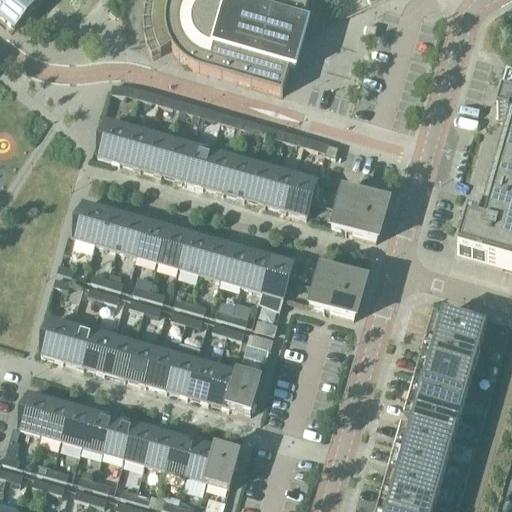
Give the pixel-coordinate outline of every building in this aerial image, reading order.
[(13,0),(0,16),(0,20),(14,32),(40,0),(13,0)] [(0,0),(0,16),(13,0),(0,0)] [(148,0),(148,1),(146,7),(145,13),(144,20),(143,26),(143,32),(144,38),(145,44),(147,50),(150,57),(153,63),(171,52),(176,59),(182,65),(188,70),(196,74),(200,75),(282,99),(298,44),(315,36),(314,35),(313,35),(306,18),(309,4),(314,5),(317,4),(319,3),(321,1),(322,0),(148,0)] [(365,0),(370,10),(392,0),(365,0)] [(374,39),(376,33),(376,31),(367,29),(365,37),(374,39)] [(457,260),(511,275),(511,91),(506,90),(496,125),(508,128),(485,207),(480,205),(474,227),(467,225),(457,260)] [(112,91),(111,100),(125,101),(126,93),(112,91)] [(154,100),(140,95),(137,104),(151,108),(154,100)] [(175,106),(160,101),(158,110),(172,114),(175,106)] [(195,112),(181,107),(179,116),(193,120),(195,112)] [(216,118),(202,114),(199,122),(214,126),(216,118)] [(237,124),(223,120),(220,128),(234,132),(237,124)] [(258,130),(243,126),(241,134),(255,138),(258,130)] [(119,169),(129,134),(107,128),(97,162),(119,169)] [(278,136),(264,132),(262,140),(276,144),(278,136)] [(139,175),(149,140),(129,134),(119,169),(139,175)] [(285,138),(282,146),(296,150),(299,142),(285,138)] [(160,180),(170,146),(149,140),(139,175),(160,180)] [(320,148),(306,144),(303,152),(317,156),(320,148)] [(181,186),(191,152),(170,146),(160,180),(181,186)] [(324,161),(335,164),(338,153),(327,150),(324,161)] [(202,192),(212,158),(191,152),(181,186),(202,192)] [(223,198),(232,164),(212,158),(202,192),(223,198)] [(243,204),(253,169),(232,164),(223,198),(243,204)] [(264,210),(274,175),(253,169),(243,204),(264,210)] [(295,181),(274,175),(264,210),(285,216),(295,181)] [(295,181),(285,216),(307,222),(317,188),(295,181)] [(387,208),(342,195),(337,215),(381,227),(387,208)] [(73,245),(95,251),(105,216),(83,210),(73,245)] [(331,234),(376,247),(381,227),(337,215),(331,234)] [(95,251),(116,257),(126,222),(105,216),(95,251)] [(116,257),(137,263),(146,228),(126,222),(116,257)] [(137,263),(157,269),(167,234),(146,228),(137,263)] [(157,269),(178,275),(188,240),(167,234),(157,269)] [(209,246),(188,240),(178,275),(199,281),(209,246)] [(199,281),(220,287),(230,252),(209,246),(199,281)] [(250,258),(230,252),(220,287),(240,293),(250,258)] [(271,264),(250,258),(240,293),(261,299),(271,264)] [(271,264),(261,299),(258,310),(280,316),(293,270),(271,264)] [(59,271),(56,278),(71,283),(74,275),(59,271)] [(364,286),(320,274),(314,293),(359,305),(364,286)] [(105,292),(108,285),(93,280),(90,288),(105,292)] [(55,284),(53,292),(68,296),(70,289),(55,284)] [(123,289),(108,285),(105,292),(120,297),(123,289)] [(132,300),(147,304),(149,297),(134,292),(132,300)] [(314,293),(309,312),(353,325),(359,305),(314,293)] [(104,298),(89,294),(87,302),(102,306),(104,298)] [(147,304),(162,309),(164,301),(149,297),(147,304)] [(117,311),(119,303),(104,298),(102,306),(117,311)] [(176,304),(174,312),(189,316),(191,308),(176,304)] [(146,310),(131,306),(128,314),(143,318),(146,310)] [(206,313),(191,308),(189,316),(204,321),(206,313)] [(146,310),(143,318),(158,322),(160,315),(146,310)] [(486,330),(432,315),(425,338),(479,354),(486,330)] [(232,320),(217,316),(215,324),(230,328),(232,320)] [(185,330),(187,322),(172,318),(170,326),(185,330)] [(247,325),(232,320),(230,328),(245,332),(247,325)] [(202,326),(187,322),(185,330),(200,334),(202,326)] [(40,360),(62,367),(72,332),(50,326),(40,360)] [(256,336),(273,340),(275,332),(258,327),(256,336)] [(229,334),(214,330),(211,338),(226,342),(229,334)] [(62,367),(83,373),(93,338),(72,332),(62,367)] [(241,346),(244,338),(229,334),(226,342),(241,346)] [(83,373),(104,379),(113,344),(93,338),(83,373)] [(425,338),(419,360),(473,376),(479,354),(425,338)] [(252,350),(269,355),(271,346),(254,341),(252,350)] [(104,379),(124,384),(134,350),(113,344),(104,379)] [(155,356),(134,350),(124,384),(145,390),(155,356)] [(200,356),(179,350),(176,362),(166,396),(187,402),(196,368),(200,356)] [(176,362),(155,356),(145,390),(166,396),(176,362)] [(419,360),(412,382),(467,398),(473,376),(419,360)] [(187,402),(207,408),(217,374),(196,368),(187,402)] [(207,408),(228,414),(238,379),(217,374),(207,408)] [(238,379),(228,414),(250,420),(260,386),(238,379)] [(467,398),(412,382),(406,404),(460,420),(467,398)] [(19,435),(40,442),(50,407),(29,401),(19,435)] [(406,404),(400,426),(454,442),(460,420),(406,404)] [(40,442),(61,448),(71,413),(50,407),(40,442)] [(61,448),(82,454),(92,419),(71,413),(61,448)] [(82,454),(103,460),(113,425),(92,419),(82,454)] [(103,460),(124,465),(133,431),(113,425),(103,460)] [(400,426),(394,448),(448,463),(454,442),(400,426)] [(124,465),(144,471),(154,437),(133,431),(124,465)] [(144,471),(165,477),(175,443),(154,437),(144,471)] [(165,477),(186,483),(196,449),(175,443),(165,477)] [(394,448),(387,470),(442,485),(448,463),(394,448)] [(217,454),(196,449),(186,483),(207,489),(217,454)] [(207,489),(229,495),(238,461),(217,454),(207,489)] [(2,469),(17,473),(19,466),(4,461),(2,469)] [(387,470),(381,492),(435,507),(442,485),(387,470)] [(51,483),(53,475),(38,471),(36,479),(51,483)] [(51,483),(66,487),(68,480),(53,475),(51,483)] [(7,477),(5,485),(20,489),(22,481),(7,477)] [(80,483),(78,491),(93,495),(95,487),(80,483)] [(32,492),(47,497),(49,489),(34,484),(32,492)] [(93,495),(108,499),(110,491),(95,487),(93,495)] [(49,489),(47,497),(62,501),(64,493),(49,489)] [(375,511),(433,511),(435,507),(381,492),(375,511)] [(121,495),(119,503),(134,507),(136,499),(121,495)] [(91,501),(76,497),(74,504),(89,509),(91,501)] [(136,499),(134,507),(149,511),(151,503),(136,499)] [(104,511),(106,505),(91,501),(89,509),(100,511),(104,511)]
